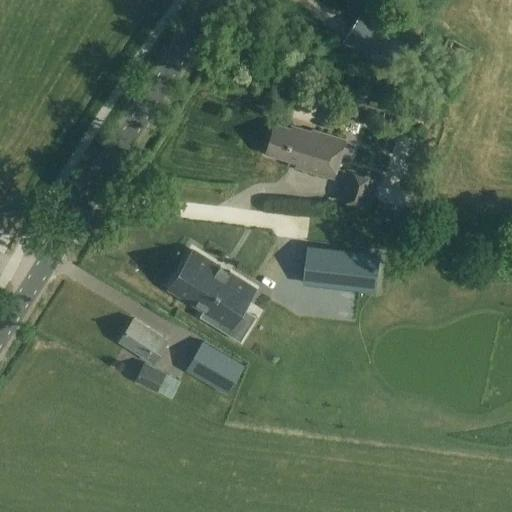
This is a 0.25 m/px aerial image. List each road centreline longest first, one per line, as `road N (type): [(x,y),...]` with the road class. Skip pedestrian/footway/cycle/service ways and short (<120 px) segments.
road 1 (secondary): [(0,337),(214,0)]
road 2 (track): [(511,252),(344,233)]
